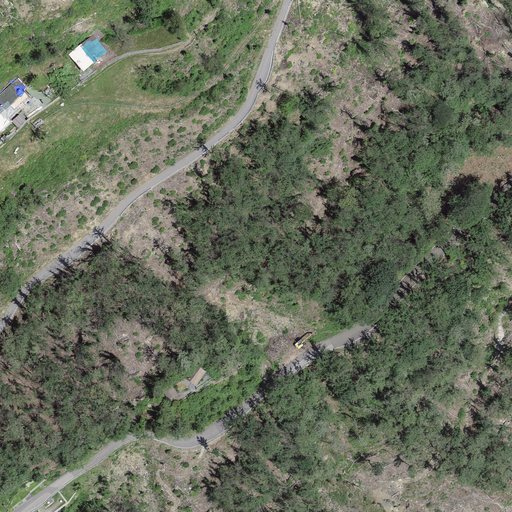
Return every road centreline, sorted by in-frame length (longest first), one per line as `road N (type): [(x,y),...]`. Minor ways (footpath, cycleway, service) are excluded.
road 1 (unclassified): [(511,188),(369,321),(321,347),(216,430),(189,443),(152,435),(115,442),(18,511)]
road 2 (unclassified): [(0,326),(28,286),(240,116),(287,0)]
